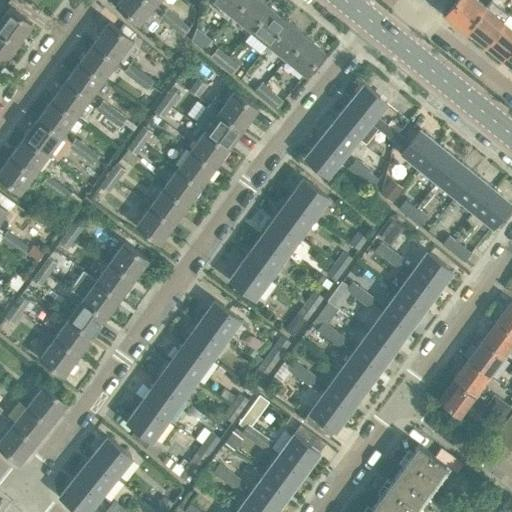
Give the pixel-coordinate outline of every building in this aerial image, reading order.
[(139,22),(154,4),(149,0),(117,0),(116,2),(139,22)] [(213,0),(231,14),(242,0),(213,0)] [(249,29),(268,5),(261,0),(242,0),(231,14),(249,29)] [(465,29),(485,5),(477,0),(455,0),(444,14),(465,31),(466,29),(465,29)] [(484,44),(502,21),(508,14),(491,0),(488,0),(485,5),(465,29),(466,29),(484,44)] [(267,43),(286,20),(268,5),(249,29),(267,43)] [(0,29),(17,42),(32,22),(9,6),(0,18),(0,29)] [(172,26),(178,18),(167,8),(160,16),(172,26)] [(183,35),(189,27),(178,18),(172,26),(183,35)] [(131,37),(107,20),(92,41),(116,58),(131,37)] [(286,58),(304,34),(286,20),(267,43),(286,58)] [(502,59),(511,46),(511,29),(502,21),(484,44),(502,59)] [(0,59),(3,61),(17,42),(0,29),(0,59)] [(304,73),(323,50),(304,34),(286,58),(304,73)] [(102,77),(116,58),(92,41),(78,60),(102,77)] [(511,66),(511,46),(502,59),(511,66)] [(227,56),(216,48),(209,56),(220,64),(227,56)] [(231,73),(237,65),(227,56),(220,64),(231,73)] [(102,77),(78,60),(65,78),(89,96),(102,77)] [(141,71),(129,62),(123,71),(135,79),(141,71)] [(153,80),(141,71),(135,79),(147,88),(153,80)] [(89,96),(65,78),(51,98),(75,115),(89,96)] [(197,96),(206,85),(197,78),(189,89),(197,96)] [(375,114),(386,101),(363,82),(348,101),(371,120),(369,122),(380,131),(386,123),(375,114)] [(264,100),(271,92),(260,83),(253,91),(264,100)] [(170,104),(179,93),(170,87),(162,98),(170,104)] [(241,128),(256,107),(233,90),(223,102),(216,97),(210,105),(217,110),(241,128)] [(282,101),(271,92),(264,100),(275,109),(282,101)] [(75,115),(51,98),(37,116),(61,133),(75,115)] [(162,116),(170,104),(162,98),(153,110),(162,116)] [(113,108),(101,99),(95,108),(107,117),(113,108)] [(356,138),(369,122),(371,120),(348,101),(333,119),(356,138)] [(126,117),(113,108),(107,117),(120,126),(126,117)] [(228,146),(241,128),(217,110),(204,129),(228,146)] [(61,133),(37,116),(24,135),(47,152),(61,133)] [(342,155),(356,138),(333,119),(319,137),(342,155)] [(397,132),(386,123),(380,131),(391,140),(397,132)] [(143,142),(151,131),(143,124),(134,136),(143,142)] [(419,166),(438,143),(420,128),(408,141),(397,132),(391,140),(402,149),(400,151),(419,166)] [(214,166),(228,146),(204,129),(190,148),(214,166)] [(34,171),(47,152),(24,135),(10,154),(34,171)] [(135,153),(143,142),(134,136),(126,147),(135,153)] [(80,153),(86,146),(74,137),(68,145),(80,153)] [(327,174),(342,155),(319,137),(304,155),(327,174)] [(437,181),(456,157),(438,143),(419,166),(437,181)] [(98,154),(86,146),(80,153),(92,162),(98,154)] [(200,184),(214,166),(190,148),(177,166),(191,178),(200,184)] [(0,175),(20,190),(34,171),(10,154),(0,167),(0,175)] [(455,196),(475,172),(456,157),(437,181),(455,196)] [(360,176),(366,168),(355,159),(348,167),(360,176)] [(116,179),(124,168),(116,162),(107,173),(116,179)] [(187,203),(200,184),(191,178),(177,166),(163,185),(187,203)] [(371,186),(378,178),(366,168),(360,176),(371,186)] [(473,210),(492,187),(475,172),(455,196),(473,210)] [(108,191),(116,179),(107,173),(99,184),(108,191)] [(52,191),(59,183),(47,174),(40,182),(52,191)] [(313,216),(328,196),(302,177),(287,197),(313,216)] [(71,191),(59,183),(52,191),(65,200),(71,191)] [(173,222),(187,203),(163,185),(149,204),(173,222)] [(492,225),(511,201),(492,187),(473,210),(492,225)] [(313,216),(287,197),(272,217),(298,236),(313,216)] [(408,217),(415,208),(404,199),(397,208),(408,217)] [(159,241),(173,222),(149,204),(135,224),(159,241)] [(426,217),(415,208),(408,217),(419,226),(426,217)] [(76,235),(84,224),(75,217),(67,229),(76,235)] [(284,256),(298,236),(272,217),(258,236),(284,256)] [(400,228),(392,221),(379,237),(387,243),(400,228)] [(18,238),(6,229),(0,236),(0,237),(11,246),(18,238)] [(67,246),(76,235),(67,229),(59,240),(67,246)] [(357,249),(365,237),(357,231),(349,243),(357,249)] [(452,252),(459,243),(448,235),(441,243),(452,252)] [(269,276),(284,256),(258,236),(243,257),(269,276)] [(30,247),(18,238),(11,246),(23,255),(30,247)] [(134,277),(147,258),(123,240),(109,259),(134,277)] [(386,258),(392,250),(380,241),(374,249),(386,258)] [(462,261),(470,252),(459,243),(452,252),(462,261)] [(404,259),(392,250),(386,258),(399,267),(404,259)] [(437,289),(452,269),(426,250),(411,270),(437,289)] [(343,268),(351,257),(342,251),(334,262),(343,268)] [(48,273),(56,262),(48,256),(39,267),(48,273)] [(254,296),(269,276),(243,257),(228,277),(254,296)] [(120,296),(134,277),(109,259),(96,278),(120,296)] [(334,280),(343,268),(334,262),(326,273),(334,280)] [(40,284),(48,273),(39,267),(31,278),(40,284)] [(422,309),(437,289),(411,270),(396,290),(422,309)] [(106,315),(120,296),(96,278),(82,297),(106,315)] [(363,290),(351,281),(345,289),(358,298),(363,290)] [(375,299),(363,290),(358,298),(370,307),(375,299)] [(408,329),(422,309),(396,290),(382,310),(408,329)] [(313,308),(321,297),(313,291),(305,302),(313,308)] [(20,310),(28,299),(20,293),(12,305),(20,310)] [(93,333),(106,315),(82,297),(68,316),(93,333)] [(239,318),(213,299),(199,319),(224,338),(239,318)] [(511,331),(511,300),(496,320),(511,331)] [(305,319),(313,308),(305,302),(297,313),(305,319)] [(12,322),(20,310),(12,305),(3,316),(12,322)] [(393,348),(408,329),(382,310),(368,330),(393,348)] [(93,333),(68,316),(55,335),(79,353),(93,333)] [(210,358),(224,338),(199,319),(184,340),(191,345),(210,358)] [(502,354),(511,340),(511,331),(496,320),(482,339),(502,354)] [(329,337),(334,330),(322,321),(317,328),(329,337)] [(347,338),(334,330),(329,337),(341,346),(347,338)] [(379,368),(393,348),(368,330),(353,350),(379,368)] [(79,353),(55,335),(39,356),(64,374),(79,353)] [(276,360),(289,342),(280,336),(268,353),(260,364),(268,370),(276,360)] [(488,374),(502,354),(482,339),(467,358),(488,374)] [(195,378),(210,358),(191,345),(184,340),(170,359),(195,378)] [(364,388),(379,368),(353,350),(339,369),(364,388)] [(474,393),(488,374),(467,358),(453,378),(474,393)] [(181,398),(195,378),(170,359),(155,379),(181,398)] [(306,369),(294,360),(288,368),(300,377),(306,369)] [(259,382),(268,370),(260,364),(251,376),(259,382)] [(312,386),(318,378),(306,369),(300,377),(312,386)] [(350,408),(364,388),(339,369),(324,389),(350,408)] [(459,413),(474,393),(453,378),(438,398),(459,413)] [(166,418),(181,398),(155,379),(141,400),(166,418)] [(66,402),(43,383),(27,402),(51,421),(66,402)] [(335,428),(350,408),(324,389),(303,418),(312,425),(318,416),(335,428)] [(239,410),(246,399),(238,394),(230,404),(239,410)] [(510,406),(494,394),(487,402),(503,414),(510,406)] [(152,438),(166,418),(141,400),(126,420),(152,438)] [(35,441),(49,423),(51,421),(27,402),(11,422),(35,441)] [(503,414),(487,402),(481,411),(497,423),(503,414)] [(230,421),(239,410),(230,404),(222,415),(230,421)] [(511,436),(511,422),(507,418),(500,428),(507,433),(511,436)] [(0,445),(18,460),(35,441),(11,422),(0,436),(0,445)] [(319,451),(302,439),(309,430),(299,423),(278,452),(304,471),(319,451)] [(253,440),(258,433),(247,424),(241,432),(253,440)] [(511,436),(507,433),(500,428),(496,433),(493,437),(511,450),(511,436)] [(210,449),(218,438),(210,432),(202,443),(210,449)] [(271,441),(259,433),(258,433),(253,440),(265,449),(271,441)] [(115,474),(131,455),(106,435),(90,454),(115,474)] [(186,482),(202,460),(210,449),(202,443),(177,475),(186,482)] [(409,511),(444,464),(417,444),(366,511),(409,511)] [(290,490),(304,471),(278,452),(264,471),(290,490)] [(99,494),(115,474),(90,454),(75,474),(99,494)] [(224,479),(230,471),(218,463),(212,471),(224,479)] [(236,488),(242,480),(230,471),(224,479),(236,488)] [(275,511),(290,490),(264,471),(249,492),(275,511)] [(83,511),(84,511),(99,494),(75,474),(59,493),(83,511)] [(235,511),(273,511),(275,511),(249,492),(235,511)] [(161,511),(164,511),(172,502),(163,495),(154,507),(161,511)] [(484,511),(490,505),(479,496),(473,503),(484,511)] [(104,511),(120,511),(123,508),(114,501),(104,511)] [(199,511),(200,511),(191,504),(189,503),(183,510),(185,511),(199,511)] [(484,511),(473,503),(467,511),(468,511),(484,511)]
